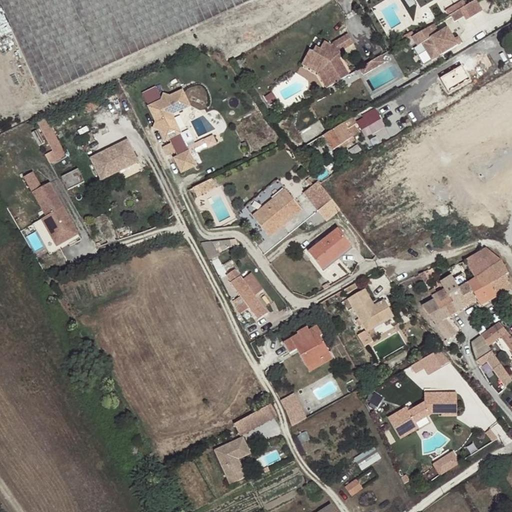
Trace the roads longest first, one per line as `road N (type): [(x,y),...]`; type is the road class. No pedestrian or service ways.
road 1 (residential): [(511,263),(489,243),(412,263),(383,261),(298,303),(240,236),(205,234),(183,194)]
road 2 (residential): [(177,212),(297,457),(345,511)]
road 3 (track): [(306,0),(174,44),(41,103),(0,108)]
